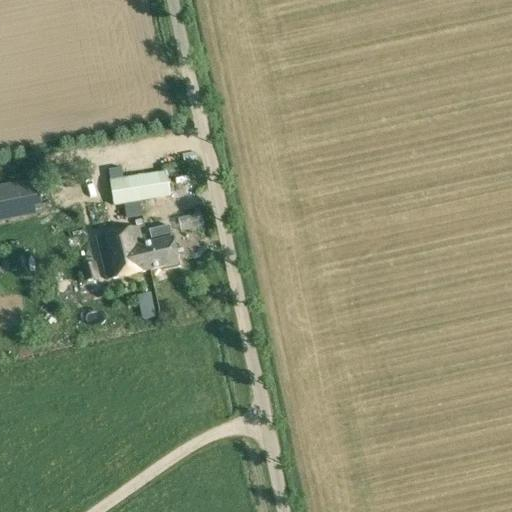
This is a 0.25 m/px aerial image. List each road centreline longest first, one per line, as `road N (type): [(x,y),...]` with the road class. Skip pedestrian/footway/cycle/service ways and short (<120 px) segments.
road 1 (unclassified): [(284,511),(175,0)]
road 2 (unknown): [(264,417),(208,433),(93,511)]
